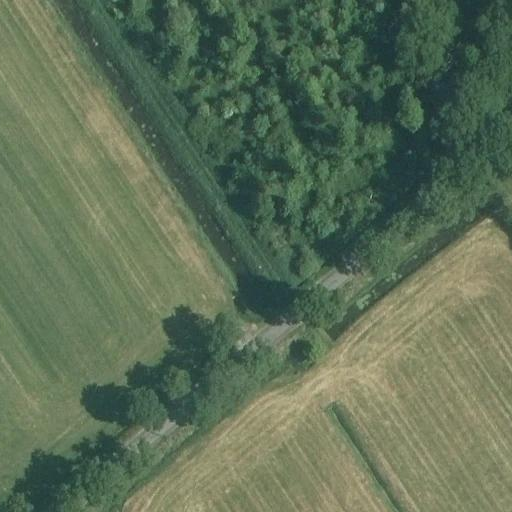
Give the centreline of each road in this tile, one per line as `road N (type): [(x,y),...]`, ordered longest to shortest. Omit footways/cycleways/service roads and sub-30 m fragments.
road 1 (tertiary): [(59,511),(511,131)]
road 2 (track): [(296,312),(91,0)]
